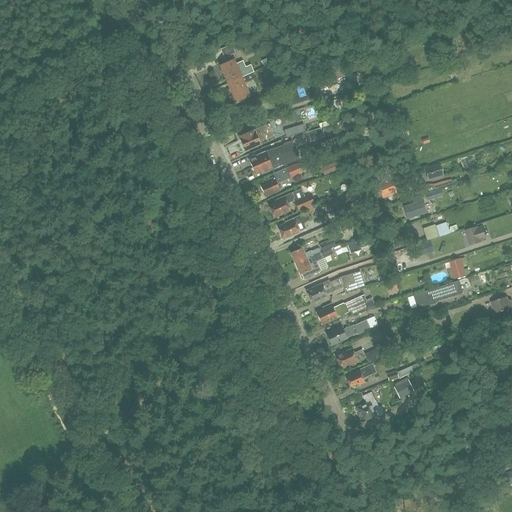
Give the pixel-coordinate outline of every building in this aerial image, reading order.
[(277,61),(275,55),(268,58),(270,64),(277,61)] [(235,64),(233,60),(220,66),(228,84),(252,73),(254,72),(250,65),(245,67),(243,61),(235,64)] [(252,73),(228,84),(237,102),(249,96),(243,84),(249,81),(248,80),(254,78),(252,73)] [(292,105),(314,98),(311,89),(318,86),(316,80),(287,90),(292,105)] [(324,103),(326,113),(341,109),(338,99),(324,103)] [(245,151),(261,144),(260,142),(274,136),(269,124),(240,136),(241,139),(240,139),(245,151)] [(284,154),(295,150),(292,140),(283,144),(283,145),(266,152),(257,155),(258,157),(250,161),(253,167),(280,156),(284,154)] [(280,156),(253,167),(256,175),(264,171),(265,173),(273,169),(282,165),(282,166),(299,160),(298,158),(299,156),(298,152),(296,151),(295,150),(284,154),(280,156)] [(325,175),(352,163),(349,156),(321,168),(325,175)] [(265,196),(279,190),(277,184),(301,173),(297,164),(273,174),(274,178),(266,181),(267,183),(261,186),(265,196)] [(428,180),(444,176),(440,164),(424,169),(428,180)] [(383,197),(395,192),(390,180),(378,185),(383,197)] [(303,209),(313,205),(314,204),(310,195),(304,197),(301,189),(292,193),(275,201),(276,202),(269,205),(274,217),(290,210),(287,204),(294,201),(298,211),(303,209)] [(428,200),(439,197),(437,191),(426,194),(428,200)] [(355,197),(352,192),(345,195),(324,204),(328,213),(349,204),(347,201),(355,197)] [(407,219),(426,212),(423,201),(403,207),(407,219)] [(313,205),(303,209),(305,213),(301,214),(301,215),(285,222),(286,224),(278,227),(284,239),(299,232),(306,229),(304,224),(308,221),(310,220),(307,213),(315,210),(313,205)] [(450,234),(446,222),(435,226),(435,225),(423,229),(427,241),(439,237),(450,234)] [(388,241),(403,236),(400,226),(385,230),(385,231),(379,233),(379,234),(372,236),(371,235),(364,238),(364,237),(358,240),(358,239),(346,243),(350,254),(361,250),(365,248),(364,244),(368,243),(369,247),(377,246),(375,240),(380,238),(381,241),(388,238),(388,241)] [(487,239),(483,226),(478,227),(478,226),(465,231),(469,245),(482,241),(482,240),(487,239)] [(329,249),(332,248),(336,246),(332,238),(319,245),(322,252),(329,249)] [(414,258),(434,252),(431,241),(411,247),(414,258)] [(320,253),(318,249),(312,252),(311,251),(305,254),(302,248),(290,253),(295,264),(320,253)] [(320,253),(295,264),(300,275),(301,274),(304,281),(315,276),(314,274),(321,271),(317,261),(323,259),(334,254),(332,248),(329,249),(322,252),(320,253)] [(455,280),(466,276),(461,258),(449,262),(455,280)] [(357,289),(352,274),(340,277),(329,282),(329,281),(306,291),(312,304),(327,297),(326,296),(343,288),(344,292),(357,289)] [(413,295),(417,308),(428,305),(428,306),(436,304),(435,302),(463,294),(459,281),(413,295)] [(390,288),(393,298),(403,294),(399,284),(390,288)] [(366,300),(364,295),(359,297),(343,304),(333,309),(331,304),(323,308),(324,310),(316,313),(321,325),(337,318),(336,316),(346,311),(347,313),(351,311),(352,314),(364,308),(365,310),(375,307),(371,298),(366,300)] [(507,299),(506,298),(491,303),(495,314),(508,310),(509,313),(511,312),(511,301),(511,300),(510,301),(510,300),(509,300),(508,299),(507,299)] [(357,335),(370,329),(366,320),(353,326),(353,325),(342,330),(341,327),(325,334),(331,346),(346,339),(346,338),(356,334),(357,335)] [(369,364),(393,352),(388,341),(379,345),(380,346),(364,354),(369,364)] [(416,360),(423,357),(419,347),(413,349),(416,360)] [(433,348),(424,350),(426,363),(435,362),(433,348)] [(353,354),(351,350),(336,357),(341,369),(357,362),(356,361),(364,357),(361,350),(353,354)] [(357,386),(364,383),(362,379),(375,373),(372,364),(345,377),(350,387),(356,384),(357,386)] [(400,376),(391,381),(394,386),(403,381),(400,376)] [(399,399),(414,392),(408,380),(393,387),(399,399)] [(360,414),(358,416),(360,420),(362,420),(363,421),(376,415),(379,416),(382,414),(383,411),(381,408),(378,407),(375,400),(371,392),(363,396),(367,404),(357,408),(360,414)] [(511,470),(498,475),(495,476),(499,488),(511,484),(511,470)]
